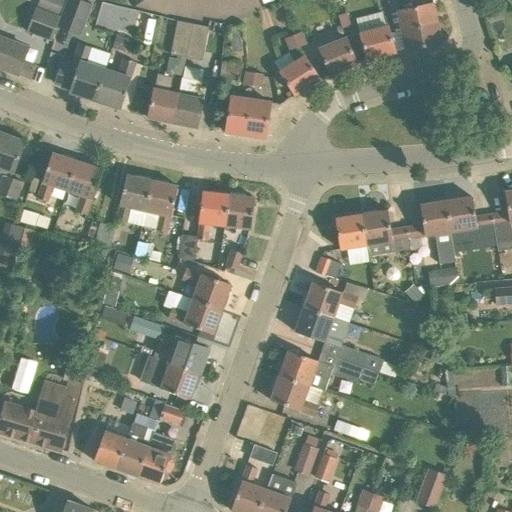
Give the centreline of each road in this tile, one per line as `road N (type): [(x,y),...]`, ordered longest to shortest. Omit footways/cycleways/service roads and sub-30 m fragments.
road 1 (residential): [(186,511),(311,169)]
road 2 (tertiary): [(311,169),(135,147),(0,98)]
road 3 (residential): [(311,169),(310,135),(334,105),(470,65),(471,29),(459,0)]
road 4 (tertiary): [(511,144),(311,169)]
road 5 (residential): [(173,511),(0,453)]
